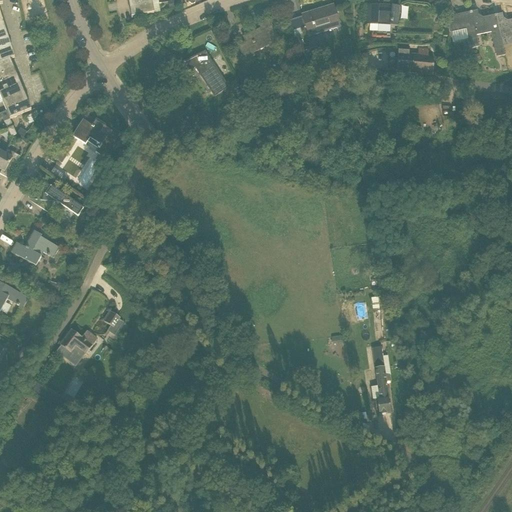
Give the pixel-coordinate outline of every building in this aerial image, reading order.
[(152,5),(151,0),(128,0),(130,9),(152,5)] [(400,6),(367,4),(366,24),(398,26),(400,6)] [(152,5),(130,9),(132,18),(154,14),(152,5)] [(340,27),(333,5),(302,15),(306,28),(312,26),(315,35),(340,27)] [(468,49),(479,47),(476,36),(471,12),(454,16),(452,8),(446,9),(452,40),(453,43),(466,40),(468,49)] [(496,57),(505,55),(501,39),(496,15),(479,19),(477,11),(471,12),(476,36),(491,33),(496,57)] [(511,19),(504,22),(502,14),(496,15),(501,39),(511,36),(511,19)] [(246,42),(239,46),(245,60),(253,56),(252,53),(269,45),(271,48),(280,43),(269,21),(260,25),(262,29),(244,38),(246,42)] [(303,34),(302,28),(293,31),(295,38),(300,37),(299,35),(303,34)] [(0,43),(9,40),(6,32),(0,33),(0,43)] [(0,53),(12,50),(9,40),(0,43),(0,53)] [(410,47),(399,46),(398,59),(390,58),(389,71),(411,73),(412,56),(409,55),(410,47)] [(321,59),(317,48),(303,52),(308,63),(321,59)] [(411,73),(433,75),(434,57),(428,57),(429,49),(419,48),(418,56),(412,56),(411,73)] [(0,63),(10,60),(15,58),(12,50),(0,53),(0,63)] [(353,55),(354,61),(367,58),(366,52),(353,55)] [(225,83),(205,53),(179,66),(183,74),(195,68),(212,92),(225,83)] [(0,73),(13,68),(10,60),(0,63),(0,73)] [(0,84),(17,77),(13,68),(0,73),(0,84)] [(0,94),(20,85),(17,77),(0,84),(0,94)] [(0,94),(3,103),(24,94),(20,85),(0,94)] [(7,111),(27,102),(24,94),(3,103),(7,111)] [(11,120),(31,111),(27,102),(7,111),(11,120)] [(73,136),(86,145),(90,139),(100,146),(95,153),(107,161),(120,142),(110,135),(112,133),(96,122),(93,127),(84,121),(73,136)] [(17,135),(13,127),(8,129),(11,137),(17,135)] [(72,149),(65,144),(55,160),(62,164),(72,149)] [(0,174),(8,179),(20,157),(8,150),(0,163),(0,169),(2,171),(0,173),(0,174)] [(64,182),(67,177),(54,168),(51,173),(64,182)] [(48,213),(54,202),(58,203),(78,216),(84,208),(51,186),(45,194),(45,201),(27,199),(48,213)] [(16,243),(11,253),(36,266),(43,253),(53,259),(59,248),(41,238),(42,236),(34,231),(30,238),(31,239),(26,249),(16,243)] [(17,266),(10,263),(8,268),(14,272),(17,266)] [(0,312),(1,312),(5,303),(7,300),(23,309),(29,298),(0,282),(0,312)] [(55,293),(58,284),(51,282),(48,291),(55,293)] [(105,322),(111,326),(107,332),(115,338),(125,324),(117,319),(119,317),(111,312),(105,322)] [(82,338),(71,329),(61,343),(63,344),(57,351),(65,357),(67,355),(70,350),(72,352),(73,350),(80,356),(81,354),(84,356),(97,339),(88,331),(82,338)] [(19,344),(26,348),(31,338),(25,334),(19,344)] [(377,384),(386,382),(390,382),(389,375),(384,347),(372,349),(377,384)] [(32,353),(24,348),(19,358),(27,362),(32,353)] [(192,360),(197,354),(190,348),(185,355),(192,360)] [(380,399),(377,399),(379,416),(391,414),(386,382),(377,384),(380,399)] [(49,389),(44,398),(57,405),(62,396),(49,389)] [(281,495),(290,488),(285,483),(276,491),(281,495)]
